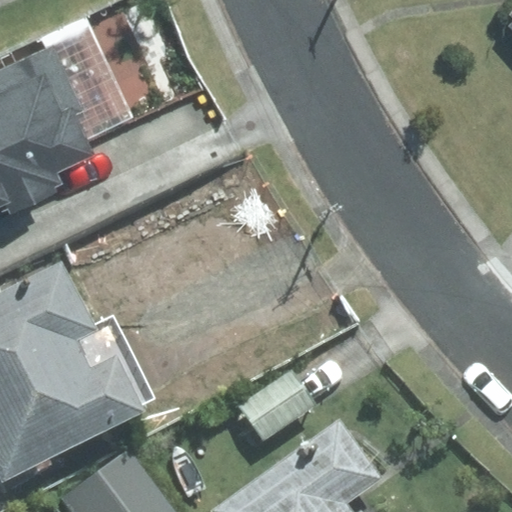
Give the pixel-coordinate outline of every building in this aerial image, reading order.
[(102,138),(52,38),(0,62),(0,193),(12,188),(20,204),(66,182),(56,161),(102,138)] [(91,324),(61,265),(0,296),(0,483),(1,486),(157,406),(110,315),(91,324)] [(320,407),(293,368),(237,407),(264,445),(320,407)] [(379,480),(337,422),(220,511),(347,511),(344,507),(379,480)] [(176,511),(128,446),(59,498),(68,511),(176,511)]
